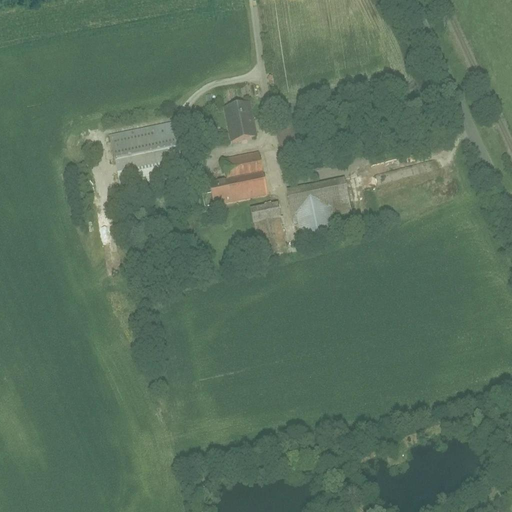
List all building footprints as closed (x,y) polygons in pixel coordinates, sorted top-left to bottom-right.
[(230,141),(255,138),(251,106),(226,109),(230,141)] [(172,125),(107,138),(118,192),(183,179),(172,125)] [(253,149),(221,157),(227,179),(258,170),(253,149)] [(214,210),(268,199),(265,180),(210,191),(214,210)] [(344,187),(287,196),(295,242),(352,233),(344,187)] [(279,205),(246,212),(255,250),(288,243),(279,205)]
